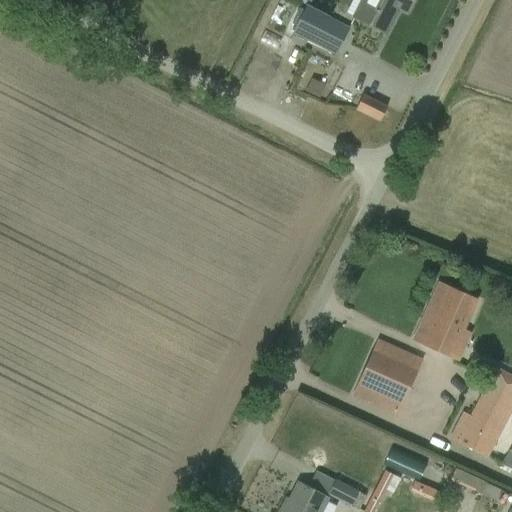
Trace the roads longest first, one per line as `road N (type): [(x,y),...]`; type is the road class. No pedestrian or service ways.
road 1 (unclassified): [(386,180),(24,0)]
road 2 (unclassified): [(215,511),(386,180)]
road 3 (unclassified): [(386,180),(475,0)]
